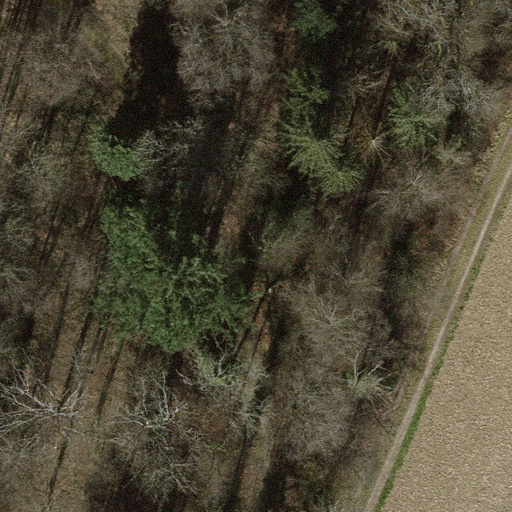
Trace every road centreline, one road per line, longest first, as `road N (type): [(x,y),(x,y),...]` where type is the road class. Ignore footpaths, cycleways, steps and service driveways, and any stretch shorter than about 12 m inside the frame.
road 1 (track): [(69,0),(228,262),(290,511)]
road 2 (track): [(355,511),(511,184)]
